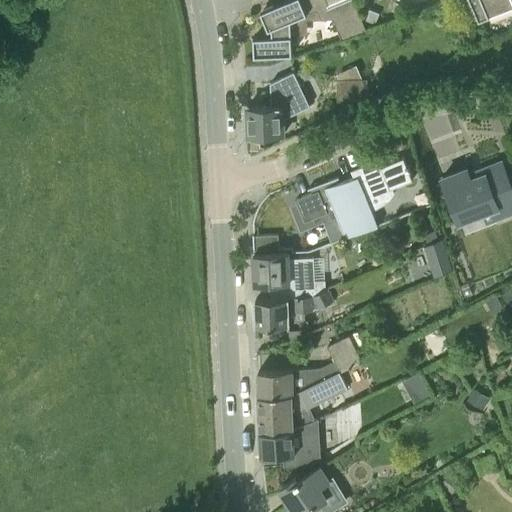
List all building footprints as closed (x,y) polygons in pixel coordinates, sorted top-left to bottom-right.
[(329,4),(326,0),(287,0),(261,11),(269,29),(269,36),(254,36),(255,55),(293,53),(292,20),(318,10),(322,21),(334,20),(343,40),(367,30),(354,0),(344,0),(329,6),(328,5),(329,4)] [(511,0),(472,0),(480,19),(511,6),(511,0)] [(370,8),(366,20),(376,24),(380,12),(370,8)] [(385,37),(382,28),(373,32),(375,36),(381,38),(385,37)] [(338,102),(368,101),(367,69),(338,70),(338,102)] [(249,135),(280,134),(280,133),(280,121),(294,115),(312,106),(296,71),(272,82),(273,105),(249,106),(249,135)] [(335,178),(356,233),(378,225),(366,192),(388,184),(390,188),(413,180),(404,157),(386,164),(384,159),(335,178)] [(443,178),(460,223),(499,208),(500,212),(511,207),(511,185),(504,166),(472,179),(468,169),(443,178)] [(356,233),(335,178),(308,188),(310,193),(296,199),(299,206),(295,207),(302,227),(325,219),(334,241),(356,233)] [(435,231),(425,235),(428,243),(439,239),(435,231)] [(255,250),(279,249),(278,233),(254,234),(255,250)] [(425,247),(437,277),(454,270),(442,240),(425,247)] [(270,298),(299,297),(312,297),(326,288),(326,279),(324,280),(314,280),(313,257),(289,257),(289,252),(255,254),(256,284),(269,283),(270,298)] [(312,297),(299,297),(270,298),(257,299),(258,326),(291,324),(291,311),(314,310),(314,308),(319,308),(334,299),(329,287),(326,288),(312,297)] [(511,287),(501,293),(509,309),(511,306),(511,287)] [(497,293),(485,299),(493,314),(504,308),(497,293)] [(289,331),(290,341),(304,336),(301,330),(289,331)] [(260,370),(261,394),(295,393),(341,370),(362,362),(350,336),(329,346),(336,362),(319,369),(260,370)] [(295,393),(261,394),(262,429),(296,428),(295,412),(369,378),(362,362),(341,370),(295,393)] [(419,403),(432,396),(419,371),(406,378),(419,403)] [(491,398),(474,388),(467,401),(484,410),(491,398)] [(315,462),(314,420),(296,428),(262,429),(263,455),(287,454),(287,466),(306,466),(315,462)] [(301,511),(304,511),(321,502),(326,511),(327,511),(346,500),(333,478),(329,481),(320,467),(298,480),(297,477),(282,486),(292,503),(290,504),(293,510),(298,507),(301,511)] [(440,487),(452,493),(462,475),(450,468),(440,487)]
